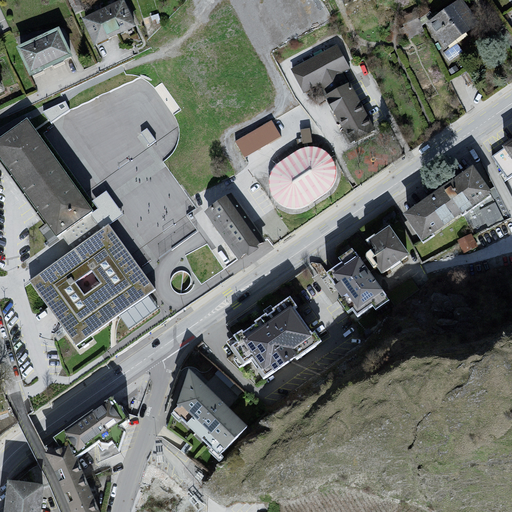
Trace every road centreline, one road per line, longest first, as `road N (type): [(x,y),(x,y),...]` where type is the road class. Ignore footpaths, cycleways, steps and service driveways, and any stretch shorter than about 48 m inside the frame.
road 1 (tertiary): [(511,102),(160,348)]
road 2 (tertiary): [(160,348),(0,468)]
road 3 (residential): [(67,511),(0,345)]
road 4 (residential): [(160,348),(165,369),(119,511)]
